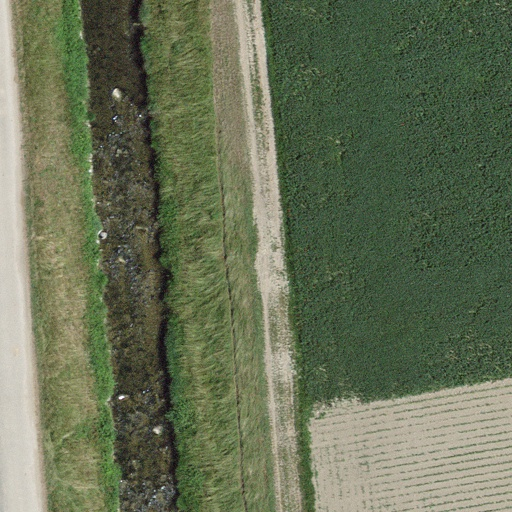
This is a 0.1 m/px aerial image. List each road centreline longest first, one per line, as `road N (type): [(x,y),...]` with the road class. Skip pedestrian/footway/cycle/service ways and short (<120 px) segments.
road 1 (track): [(287,511),(240,0)]
road 2 (track): [(50,511),(12,0)]
